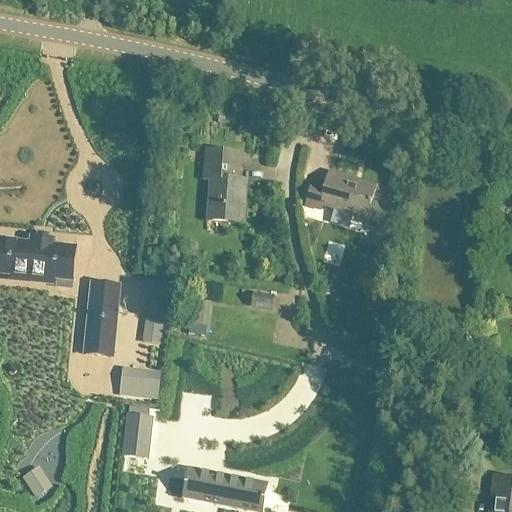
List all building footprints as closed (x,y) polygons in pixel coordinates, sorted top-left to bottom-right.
[(181,130),(172,128),(170,136),(180,138),(181,130)] [(242,154),(206,152),(204,180),(210,181),(207,222),(244,224),(247,182),(240,181),(242,154)] [(311,187),(306,206),(320,210),(321,206),(367,218),(365,224),(381,228),(387,207),(371,203),(375,190),(358,185),(359,182),(330,174),(325,190),(311,187)] [(31,245),(0,241),(0,274),(11,276),(11,281),(54,285),(55,280),(72,282),(76,249),(53,247),(54,241),(32,239),(31,245)] [(154,283),(152,298),(166,300),(168,285),(154,283)] [(120,287),(92,284),(85,356),(113,359),(120,287)] [(255,295),(253,309),(272,312),(274,298),(255,295)] [(151,302),(145,343),(160,345),(166,304),(151,302)] [(198,311),(193,311),(192,325),(207,327),(210,303),(200,302),(198,311)] [(124,375),(121,395),(157,400),(159,379),(124,375)] [(131,407),(124,457),(147,460),(154,410),(131,407)] [(53,488),(40,468),(23,480),(36,500),(53,488)] [(188,469),(182,499),(250,511),(263,511),(266,500),(289,504),(293,484),(270,479),(269,485),(188,469)] [(511,511),(511,481),(495,480),(490,511),(511,511)]
